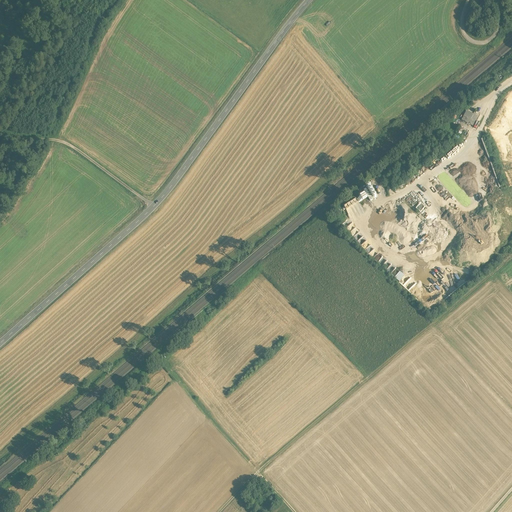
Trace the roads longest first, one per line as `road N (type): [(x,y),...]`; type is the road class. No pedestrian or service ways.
road 1 (secondary): [(0,342),(174,183),(309,0)]
road 2 (track): [(226,511),(511,264)]
road 3 (track): [(405,198),(481,141),(496,103),(511,89)]
road 4 (track): [(264,273),(373,381)]
road 5 (track): [(152,206),(69,145),(44,139)]
road 6 (track): [(182,383),(262,474)]
